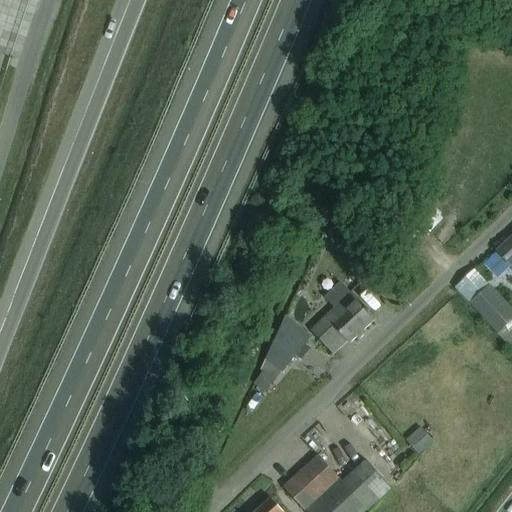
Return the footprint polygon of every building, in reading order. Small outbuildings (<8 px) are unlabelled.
[(511,236),(497,251),(511,266),(511,265),(511,236)] [(486,250),(467,270),(482,284),(501,265),(486,250)] [(333,309),(312,330),(320,339),(333,353),(372,317),(368,312),(369,311),(366,308),(365,310),(350,294),(339,283),(323,299),(333,309)] [(499,336),(511,324),(511,309),(490,286),(470,305),(499,336)] [(257,376),(269,386),(305,342),(283,325),(257,376)] [(425,429),(441,415),(432,406),(417,420),(425,429)] [(318,456),(283,488),(296,503),(304,511),(366,511),(367,511),(368,510),(392,489),(366,461),(343,483),(342,482),(339,479),(331,471),(318,456)] [(282,511),(271,499),(256,511),(282,511)]
